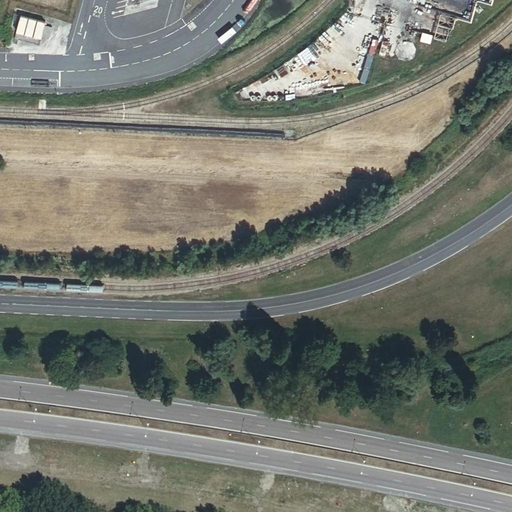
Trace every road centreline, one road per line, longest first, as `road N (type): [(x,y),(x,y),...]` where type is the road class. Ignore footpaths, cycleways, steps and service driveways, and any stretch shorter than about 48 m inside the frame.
road 1 (tertiary): [(511,202),(422,262),(281,306),(0,303)]
road 2 (secondary): [(0,420),(323,466),(511,508)]
road 3 (secondary): [(511,478),(330,437),(0,391)]
